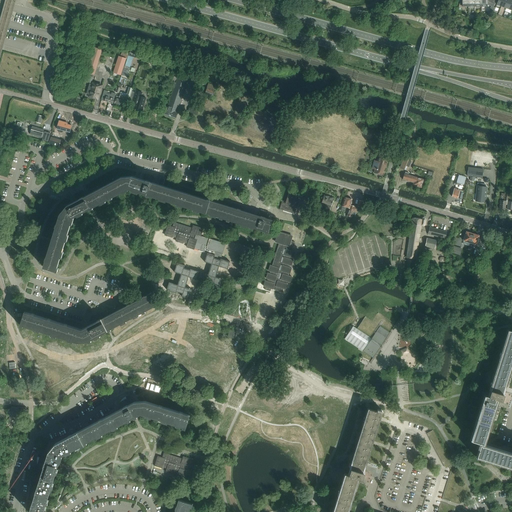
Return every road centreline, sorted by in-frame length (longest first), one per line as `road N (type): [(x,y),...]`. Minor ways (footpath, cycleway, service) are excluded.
road 1 (unclassified): [(383,195),(44,102),(47,87)]
road 2 (residential): [(5,248),(19,237),(25,196),(105,153),(251,187)]
road 3 (secondary): [(511,67),(420,52),(237,0)]
road 4 (secondary): [(169,0),(395,63)]
road 5 (residential): [(511,232),(383,195)]
road 6 (unclassified): [(0,4),(57,19),(47,87)]
road 7 (primary): [(395,63),(511,101)]
